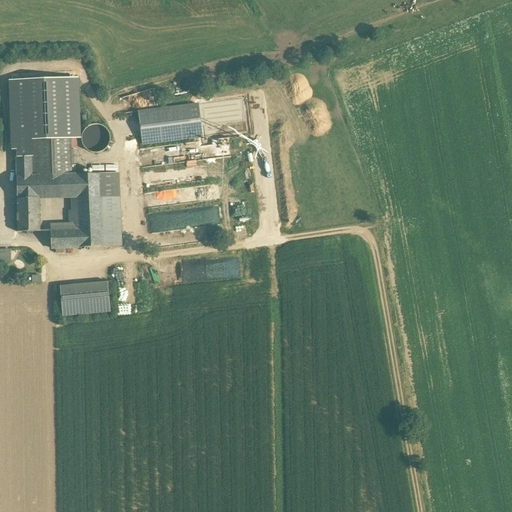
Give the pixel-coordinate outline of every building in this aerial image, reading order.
[(75,80),(12,82),(14,150),(19,150),(19,157),(31,156),(31,139),(71,138),(77,138),(75,80)] [(124,105),(133,104),(132,98),(131,98),(131,95),(123,96),(124,105)] [(198,104),(138,112),(143,144),(202,137),(198,104)] [(109,144),(110,138),(109,133),(106,128),(101,125),(95,124),(90,125),(85,129),(82,133),(81,139),(82,144),(85,149),(90,152),(96,153),(101,152),(106,149),(109,144)] [(71,138),(31,139),(31,156),(32,176),(71,175),(71,138)] [(228,138),(139,150),(142,168),(231,157),(228,138)] [(19,157),(16,157),(16,177),(32,176),(31,156),(19,157)] [(202,165),(142,173),(144,189),(204,181),(202,165)] [(118,173),(100,174),(101,214),(120,213),(118,173)] [(100,174),(76,175),(77,197),(78,229),(79,248),(103,247),(101,214),(100,174)] [(32,176),(16,177),(17,199),(39,198),(77,197),(76,175),(71,175),(32,176)] [(215,185),(145,194),(146,209),(217,200),(215,185)] [(39,198),(17,199),(17,233),(40,232),(39,198)] [(218,205),(147,214),(149,230),(219,221),(218,205)] [(120,213),(101,214),(103,247),(121,246),(120,213)] [(220,225),(149,234),(151,249),(222,240),(220,225)] [(78,229),(50,230),(51,249),(79,248),(78,229)] [(0,261),(11,261),(10,248),(0,248),(0,261)] [(190,265),(141,267),(142,283),(191,280),(190,265)] [(108,283),(60,287),(62,316),(110,312),(108,283)]
